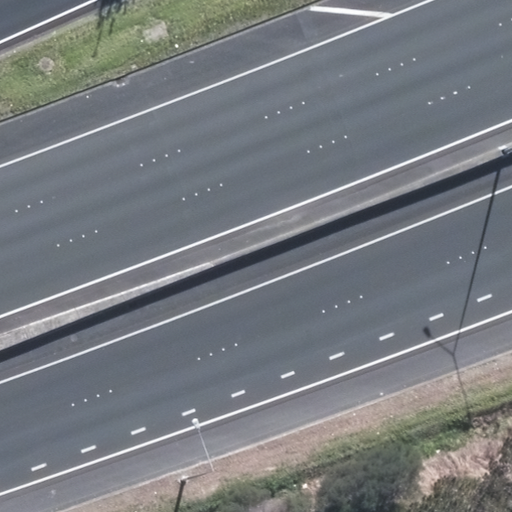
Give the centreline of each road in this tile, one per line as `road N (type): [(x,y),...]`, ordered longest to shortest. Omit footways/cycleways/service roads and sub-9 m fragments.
road 1 (motorway): [(0,269),(197,201),(511,73)]
road 2 (motorway): [(511,237),(0,433)]
